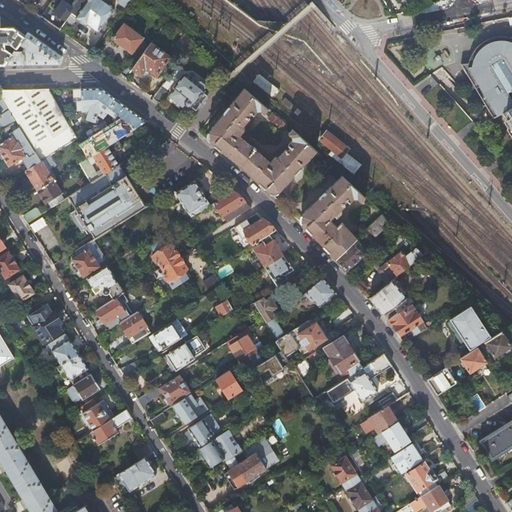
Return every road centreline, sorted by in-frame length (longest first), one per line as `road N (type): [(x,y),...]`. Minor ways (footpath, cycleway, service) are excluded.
road 1 (residential): [(449,435),(361,300),(237,176),(99,72)]
road 2 (residential): [(0,193),(198,511)]
road 3 (residential): [(360,36),(511,215)]
road 4 (residential): [(99,72),(0,0)]
